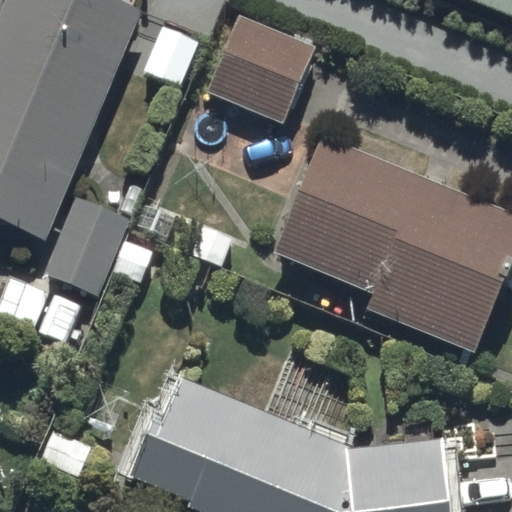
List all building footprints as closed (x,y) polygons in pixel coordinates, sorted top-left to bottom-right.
[(137,10),(113,0),(0,0),(0,224),(42,242),(137,10)] [(511,0),(471,0),(511,16),(511,0)] [(310,48),(233,18),(204,94),(280,123),(310,48)] [(200,48),(161,32),(142,78),(181,94),(200,48)] [(511,250),(511,213),(317,136),(268,256),(368,296),(362,310),(471,353),(511,250)] [(125,218),(71,198),(41,277),(95,298),(125,218)] [(174,221),(142,208),(133,230),(165,242),(174,221)] [(228,241),(198,228),(187,255),(217,268),(228,241)] [(152,255),(121,243),(109,274),(140,286),(152,255)] [(45,295),(5,279),(0,290),(0,320),(30,333),(45,295)] [(77,307),(50,296),(35,332),(62,343),(77,307)] [(343,448),(176,381),(158,424),(146,419),(121,480),(183,504),(180,511),(444,511),(436,438),(343,448)] [(87,449),(48,434),(37,461),(76,476),(87,449)]
